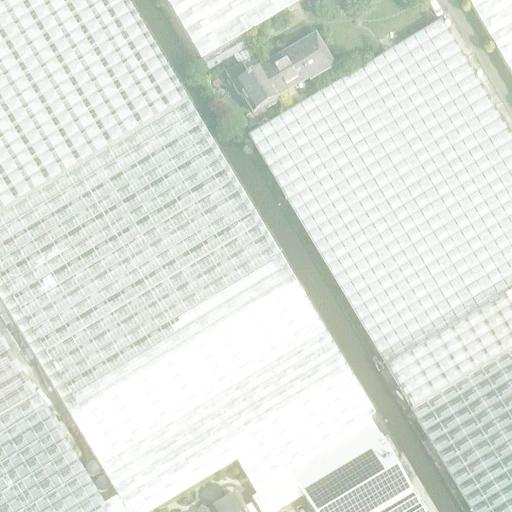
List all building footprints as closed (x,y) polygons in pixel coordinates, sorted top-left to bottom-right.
[(0,0),(0,215),(186,104),(171,79),(124,0),(0,0)] [(511,0),(164,0),(200,61),(201,60),(208,72),(250,47),(243,36),(303,0),(465,0),(511,79),(511,0)] [(511,294),(511,140),(441,20),(248,136),(471,511),(511,511),(511,310),(505,299),(511,294)] [(277,97),(308,78),(309,81),(334,67),(315,36),(259,69),(276,97),(277,97)] [(259,69),(252,57),(225,73),(238,95),(240,94),(252,114),(261,108),(268,109),(274,106),(274,100),(277,98),(277,97),(276,97),(259,69)] [(373,427),(366,415),(371,413),(186,104),(0,215),(0,307),(51,393),(54,392),(124,511),(151,511),(237,462),(256,496),(373,427)] [(241,122),(247,132),(256,126),(253,121),(247,119),(241,122)] [(0,511),(107,511),(0,335),(0,511)] [(256,496),(264,511),(277,511),(303,497),(311,511),(423,511),(414,497),(413,494),(412,494),(373,427),(256,496)] [(256,511),(251,504),(244,509),(236,495),(208,511),(256,511)]
